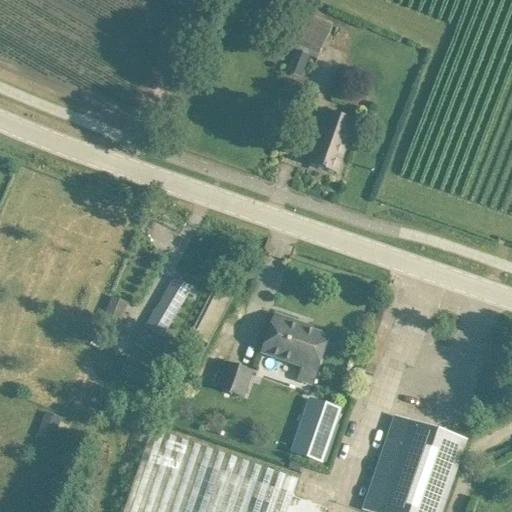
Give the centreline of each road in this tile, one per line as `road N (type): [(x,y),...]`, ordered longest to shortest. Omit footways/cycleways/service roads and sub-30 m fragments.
road 1 (tertiary): [(0,120),(511,300)]
road 2 (unknown): [(408,264),(343,468)]
road 3 (unknown): [(208,196),(126,328)]
